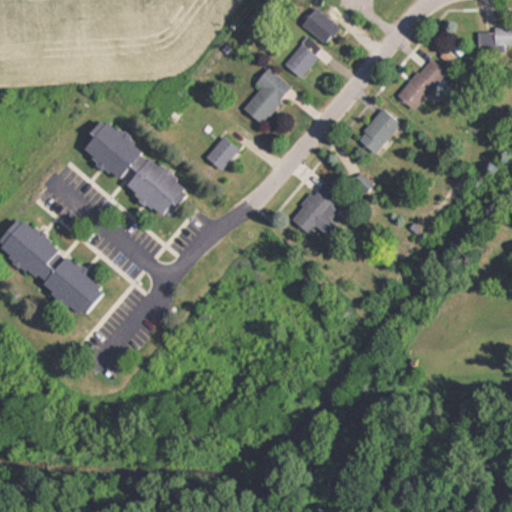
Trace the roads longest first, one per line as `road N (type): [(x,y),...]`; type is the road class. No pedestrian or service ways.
road 1 (residential): [(419,0),(247,197),(164,274)]
road 2 (residential): [(164,274),(45,168)]
